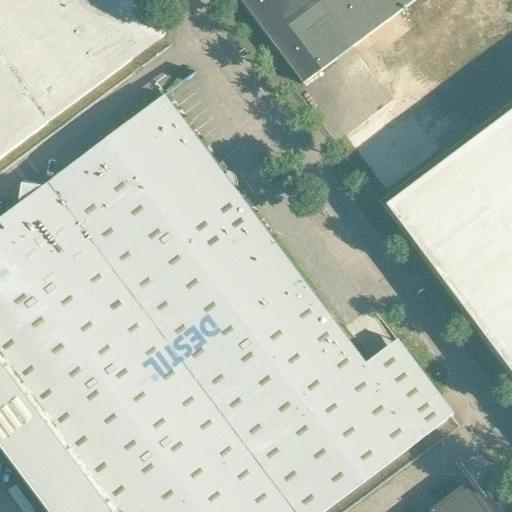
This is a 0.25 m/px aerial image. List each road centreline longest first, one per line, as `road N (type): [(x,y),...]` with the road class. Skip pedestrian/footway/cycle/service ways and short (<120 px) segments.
road 1 (unclassified): [(511,436),(182,0)]
road 2 (unknown): [(213,40),(0,198)]
road 3 (unknown): [(365,241),(511,132)]
